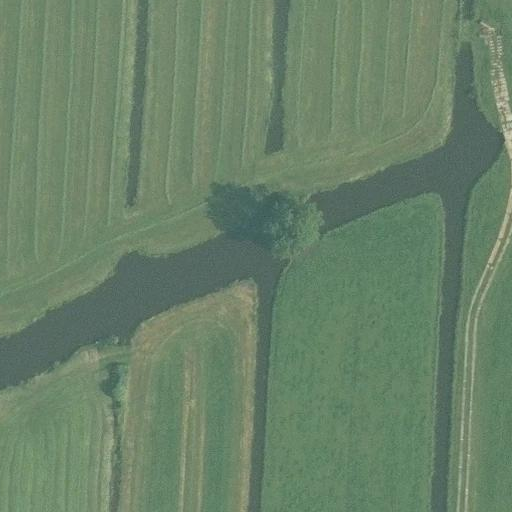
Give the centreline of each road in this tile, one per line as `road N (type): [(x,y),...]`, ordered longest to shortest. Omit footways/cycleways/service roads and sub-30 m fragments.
road 1 (track): [(0,288),(374,138)]
road 2 (track): [(463,511),(472,328),(511,222)]
road 3 (track): [(511,67),(498,77),(492,38),(460,29),(427,35),(418,81),(374,138)]
